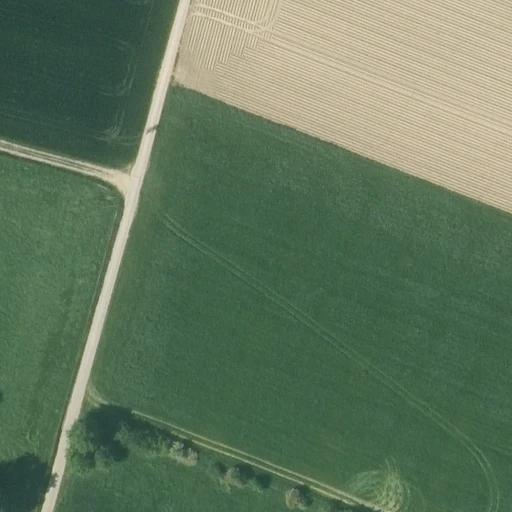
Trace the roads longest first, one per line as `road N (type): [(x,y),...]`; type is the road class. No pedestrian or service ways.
road 1 (track): [(134,184),(45,511)]
road 2 (track): [(184,0),(134,184)]
